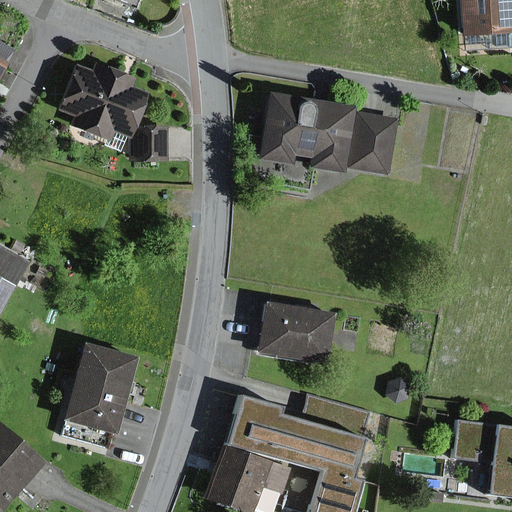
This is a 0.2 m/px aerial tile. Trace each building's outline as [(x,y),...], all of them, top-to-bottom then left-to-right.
[(511,34),(511,0),(461,0),(464,38),(511,34)] [(0,81),(16,51),(0,42),(0,81)] [(93,72),(76,65),(59,111),(76,117),(72,126),(112,141),(116,132),(129,137),(129,162),(169,161),(169,143),(168,126),(139,127),(151,93),(134,87),(137,78),(96,62),(93,72)] [(357,107),(271,93),(260,161),(294,167),(296,157),(313,159),(311,170),(346,176),(348,169),(388,176),(398,120),(356,113),(357,107)] [(0,317),(30,262),(0,246),(0,317)] [(328,367),(337,314),(268,302),(259,356),(328,367)] [(66,421),(114,433),(123,403),(134,357),(86,345),(66,421)] [(401,379),(389,383),(387,395),(396,404),(408,400),(410,386),(401,379)] [(285,407),(244,396),(229,446),(324,472),(313,510),(310,509),(308,511),(355,511),(364,482),(355,479),(367,439),(361,437),(302,421),(283,415),(285,407)] [(368,413),(309,396),(306,407),(302,421),(361,437),(368,413)] [(0,511),(2,511),(47,462),(0,421),(0,511)] [(511,428),(459,421),(454,460),(494,465),(490,496),(511,498),(511,428)] [(283,495),(292,469),(223,446),(205,500),(240,511),(255,511),(256,511),(260,511),(273,511),(280,494),(283,495)]
